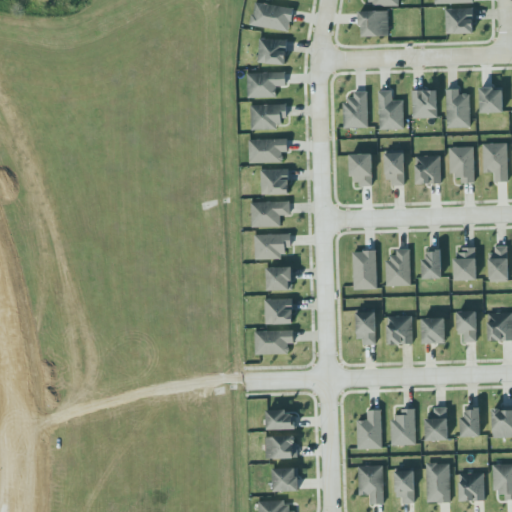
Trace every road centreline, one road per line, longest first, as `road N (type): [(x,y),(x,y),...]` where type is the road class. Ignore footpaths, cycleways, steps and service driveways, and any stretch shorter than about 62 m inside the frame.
road 1 (residential): [(332,511),(321,75),(330,0)]
road 2 (residential): [(254,381),(511,373)]
road 3 (residential): [(322,61),(511,54)]
road 4 (residential): [(324,220),(511,213)]
